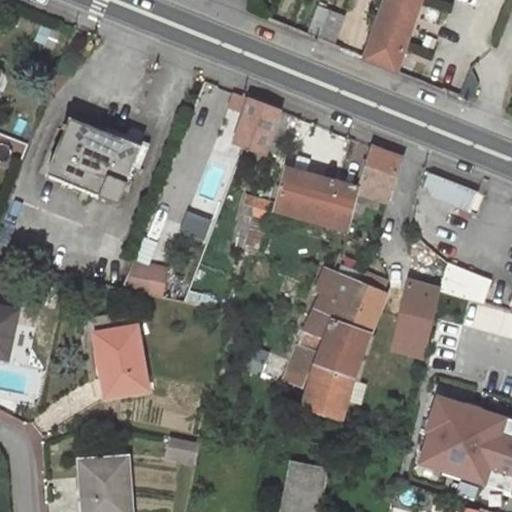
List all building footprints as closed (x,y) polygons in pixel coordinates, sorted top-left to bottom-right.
[(386,0),(366,59),(397,72),(404,52),(421,0),(386,0)] [(344,17),(318,7),(307,36),(333,46),(344,17)] [(43,26),(37,39),(52,46),(57,33),(43,26)] [(230,154),(241,159),(246,145),(264,152),(280,110),(236,93),(231,106),(245,113),(230,154)] [(297,117),(280,110),(264,152),(275,155),(288,122),(295,124),(297,117)] [(140,167),(149,143),(108,127),(106,134),(70,119),(48,174),(118,203),(134,165),(140,167)] [(241,159),(259,165),(264,152),(246,145),(241,159)] [(347,148),(341,146),(338,154),(344,156),(347,148)] [(402,157),(373,146),(369,159),(362,177),(359,187),(359,190),(388,200),(402,157)] [(357,175),(362,177),(369,159),(363,157),(357,175)] [(277,204),(275,209),(347,229),(359,190),(359,187),(286,167),(277,204)] [(479,190),(430,171),(424,191),(462,208),(460,215),(469,218),(479,190)] [(242,211),(253,215),(256,204),(275,209),(277,204),(246,196),(242,211)] [(256,204),(253,215),(263,217),(272,219),(275,209),(256,204)] [(410,212),(410,227),(436,253),(449,240),(413,206),(410,212)] [(178,231),(203,238),(208,218),(183,212),(178,231)] [(253,215),(245,246),(256,248),(263,217),(253,215)] [(448,263),(438,288),(439,290),(482,302),(492,279),(448,263)] [(133,264),(122,290),(158,297),(165,270),(133,264)] [(317,351),(320,353),(333,318),(340,321),(345,308),(352,311),(362,283),(326,269),(319,284),(324,286),(302,336),(286,379),(303,385),(309,370),(310,370),(317,351)] [(365,272),(362,283),(385,292),(387,281),(365,272)] [(437,288),(409,280),(405,300),(401,313),(430,321),(437,288)] [(385,292),(362,283),(352,311),(345,308),(340,321),(370,334),(388,293),(385,292)] [(0,307),(0,355),(6,357),(15,311),(0,307)] [(393,347),(422,354),(430,321),(401,313),(393,347)] [(320,353),(302,406),(325,414),(341,419),(346,397),(352,377),(370,334),(340,321),(333,318),(320,353)] [(96,333),(107,395),(148,387),(137,326),(96,333)] [(376,336),(370,334),(352,377),(361,379),(376,336)] [(361,379),(352,377),(346,397),(361,402),(367,381),(361,379)] [(511,418),(438,395),(427,429),(430,430),(420,463),(511,492),(511,418)] [(341,419),(325,414),(311,454),(328,460),(341,419)] [(199,440),(171,434),(168,450),(196,456),(199,440)] [(81,461),(83,511),(131,511),(127,458),(81,461)] [(292,464),(281,511),(316,511),(325,470),(292,464)]
